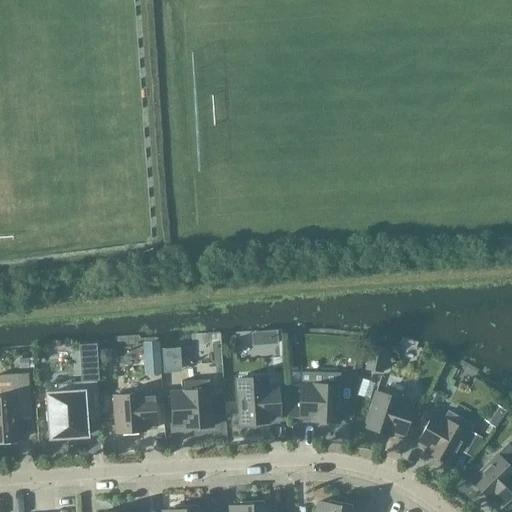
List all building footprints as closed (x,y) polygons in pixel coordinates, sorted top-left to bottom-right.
[(0,442),(17,441),(16,411),(31,409),(28,373),(0,375),(0,442)] [(277,374),(237,376),(240,425),(263,424),(262,421),(280,420),(277,374)] [(181,392),(170,392),(172,427),(190,426),(190,429),(212,427),(210,390),(209,390),(208,379),(181,381),(181,392)] [(54,394),(47,395),(50,439),(86,436),(85,414),(99,413),(97,381),(53,384),(54,394)] [(339,423),(340,386),(312,385),(300,385),(299,419),(316,420),(316,422),(339,423)] [(403,438),(414,405),(376,392),(364,428),(386,435),(387,432),(403,438)] [(138,429),(156,428),(154,393),(142,394),(114,396),(116,433),(139,432),(138,429)] [(434,414),(417,444),(432,452),(431,455),(450,466),(469,433),(465,431),(465,427),(458,423),(454,425),(434,414)] [(501,508),(511,497),(511,470),(497,455),(471,482),(486,498),(488,496),(501,508)] [(316,511),(338,511),(340,507),(318,502),(316,511)]
